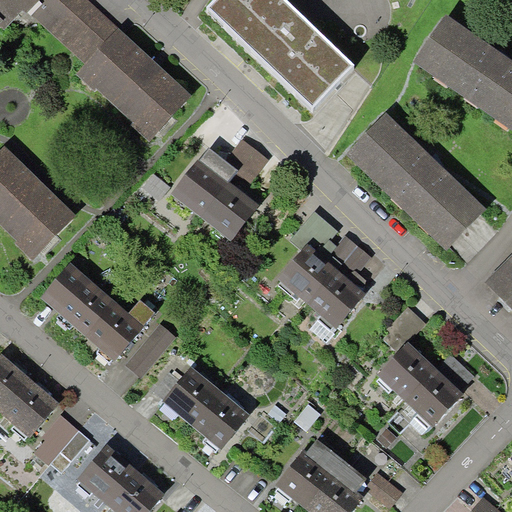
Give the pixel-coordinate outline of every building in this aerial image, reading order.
[(0,0),(0,25),(4,29),(24,7),(28,12),(29,11),(38,0),(0,0)] [(118,27),(88,0),(38,0),(29,11),(86,63),(118,27)] [(286,0),(213,0),(207,7),(313,108),(355,65),(286,0)] [(511,58),(446,14),(413,61),(511,128),(511,58)] [(192,95),(118,27),(86,63),(76,73),(95,91),(97,89),(133,121),(131,124),(150,141),(192,95)] [(488,209),(388,112),(347,154),(447,251),(488,209)] [(242,139),(226,160),(239,171),(256,149),(242,139)] [(76,216),(5,146),(0,150),(0,224),(17,241),(15,243),(32,260),(76,216)] [(171,194),(201,218),(229,182),(237,173),(239,171),(226,160),(210,148),(200,160),(198,159),(171,194)] [(239,171),(237,173),(250,183),(269,160),(256,149),(239,171)] [(260,205),(229,182),(201,218),(231,241),(260,205)] [(323,247),(329,240),(337,230),(315,211),(289,241),(301,251),(307,243),(314,250),(319,244),(323,247)] [(330,253),(342,264),(357,246),(345,235),(336,245),(330,253)] [(336,245),(329,240),(323,247),(319,244),(314,250),(336,268),(338,270),(342,264),(330,253),(336,245)] [(294,292),(307,303),(336,268),(314,250),(307,243),(301,251),(277,278),(282,281),(294,292)] [(370,256),(357,246),(342,264),(338,270),(350,280),(357,272),(370,256)] [(511,253),(484,281),(511,309),(511,253)] [(114,300),(70,262),(40,297),(61,314),(73,325),(85,335),(114,300)] [(338,270),(336,268),(307,303),(322,315),(334,326),(336,327),(365,293),(360,289),(350,280),(338,270)] [(367,280),(357,272),(350,280),(360,289),(367,280)] [(294,292),(282,281),(279,285),(291,296),(294,292)] [(129,312),(114,300),(85,335),(101,348),(112,359),(114,360),(155,312),(140,299),(129,312)] [(381,336),(398,352),(408,341),(426,323),(409,307),(381,336)] [(70,329),(73,325),(61,314),(58,318),(70,329)] [(334,326),(322,315),(318,320),(331,331),(334,326)] [(176,336),(160,323),(125,364),(141,378),(176,336)] [(405,400),(436,367),(408,341),(398,352),(377,374),(381,377),(393,389),(405,400)] [(112,359),(101,348),(97,352),(109,362),(112,359)] [(0,355),(0,412),(0,413),(31,378),(2,353),(0,355)] [(451,354),(437,368),(461,391),(475,377),(451,354)] [(220,389),(191,366),(162,401),(191,424),(220,389)] [(437,368),(436,367),(405,400),(419,413),(431,425),(432,427),(464,394),(461,391),(437,368)] [(393,389),(381,377),(377,381),(389,393),(393,389)] [(59,403),(31,378),(0,413),(29,438),(59,403)] [(250,414),(220,389),(191,424),(222,449),(250,414)] [(320,414),(308,404),(294,422),(307,431),(320,414)] [(431,425),(419,413),(415,417),(427,429),(431,425)] [(79,430),(60,415),(41,437),(45,440),(34,453),(49,466),(51,463),(79,430)] [(90,440),(79,430),(51,463),(62,472),(90,440)] [(307,451),(303,448),(275,484),(305,508),(343,460),(317,439),(307,451)] [(77,478),(106,503),(136,468),(106,443),(77,478)] [(367,478),(343,460),(305,508),(310,511),(351,511),(364,497),(357,491),(367,478)] [(148,511),(165,493),(136,468),(106,503),(117,511),(148,511)] [(403,492),(378,473),(365,489),(390,509),(403,492)] [(499,511),(482,497),(470,511),(499,511)]
